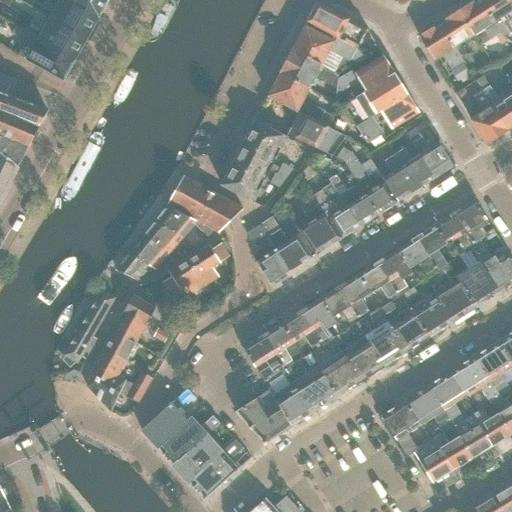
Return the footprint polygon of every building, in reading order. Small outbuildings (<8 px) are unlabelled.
[(100,18),(68,0),(60,0),(51,18),(88,38),(100,18)] [(68,0),(100,18),(109,0),(68,0)] [(174,0),(160,26),(179,36),(198,0),(174,0)] [(504,37),(505,37),(480,0),(478,0),(474,2),(473,1),(459,10),(474,34),(485,28),(492,39),(501,33),(504,37)] [(480,0),(505,37),(511,32),(511,29),(503,16),(511,10),(511,4),(509,0),(480,0)] [(307,22),(356,48),(367,29),(317,2),(307,22)] [(446,21),(440,25),(461,58),(463,63),(465,65),(473,60),(468,54),(467,55),(460,43),(474,34),(459,10),(445,19),(446,21)] [(88,38),(51,18),(39,39),(77,59),(88,38)] [(365,58),(356,48),(307,22),(305,26),(293,49),(322,65),(329,51),(349,62),(350,59),(358,63),(365,58)] [(461,58),(440,25),(434,28),(433,27),(418,36),(433,60),(442,55),(451,71),(450,72),(457,84),(471,75),(463,63),(461,58)] [(10,33),(17,37),(21,30),(14,26),(10,33)] [(77,59),(39,39),(27,60),(65,81),(77,59)] [(322,65),(293,49),(292,49),(280,71),(310,88),(317,74),(337,85),(335,94),(350,85),(351,86),(355,84),(359,82),(365,91),(366,92),(395,73),(383,56),(354,73),(351,75),(349,72),(338,78),(339,75),(321,66),(322,65)] [(303,100),(310,88),(280,71),(280,73),(268,96),(297,112),(306,116),(330,129),(332,116),(324,112),(325,111),(303,100)] [(17,79),(0,72),(0,110),(39,127),(47,112),(47,111),(9,98),(17,79)] [(380,111),(408,94),(395,73),(366,92),(365,91),(355,97),(368,119),(372,117),(380,112),(380,111)] [(511,92),(504,98),(501,93),(496,96),(489,86),(482,91),(508,130),(511,127),(511,92)] [(508,130),(482,91),(475,95),(484,110),(470,120),(486,145),(508,131),(508,130)] [(380,111),(380,112),(391,129),(419,112),(408,94),(380,111)] [(0,157),(17,166),(39,127),(0,110),(0,157)] [(337,133),(330,129),(306,116),(296,137),(327,153),(337,133)] [(368,119),(356,126),(367,143),(382,134),(372,117),(368,119)] [(114,132),(95,121),(50,201),(72,213),(114,132)] [(248,134),(276,148),(277,146),(281,148),(287,138),(255,121),(248,134)] [(420,154),(435,178),(453,166),(439,142),(430,148),(425,141),(434,136),(426,122),(417,128),(407,134),(420,155),(420,154)] [(269,161),(276,148),(248,134),(242,147),(269,161)] [(269,162),(269,161),(242,147),(235,160),(262,174),(265,168),(275,174),(272,179),(282,184),(291,173),(280,167),(280,168),(269,162)] [(349,169),(359,162),(353,152),(343,148),(336,158),(345,163),(349,169)] [(420,154),(420,155),(411,160),(404,148),(394,154),(417,189),(435,178),(420,154)] [(399,201),(417,189),(394,154),(384,161),(391,173),(383,178),(384,178),(399,201)] [(0,201),(17,166),(0,157),(0,201)] [(256,187),(262,174),(235,160),(228,172),(256,187)] [(399,201),(384,178),(375,184),(370,181),(359,162),(349,169),(359,183),(379,214),(399,201)] [(280,167),(291,173),(293,169),(283,163),(280,167)] [(254,189),(256,187),(228,172),(221,185),(253,202),(259,191),(254,189)] [(359,183),(347,191),(342,185),(336,175),(328,179),(329,181),(331,180),(360,226),(379,214),(359,183)] [(198,221),(214,193),(184,177),(169,205),(198,221)] [(279,188),(282,184),(272,179),(269,183),(279,188)] [(342,238),(360,226),(331,180),(329,181),(331,184),(322,190),(313,195),(320,207),(321,207),(342,238)] [(214,193),(198,221),(219,233),(243,209),(214,193)] [(307,219),(321,210),(314,198),(300,207),(307,219)] [(477,246),(483,243),(496,235),(492,228),(482,234),(479,230),(489,223),(486,219),(474,200),(456,212),(475,243),(477,246)] [(156,221),(183,237),(194,225),(208,237),(213,231),(168,206),(156,221)] [(315,255),(342,238),(321,207),(320,207),(324,213),(299,229),(315,255)] [(456,212),(436,225),(447,243),(457,237),(465,249),(474,243),(475,243),(456,212)] [(263,223),(292,270),(313,257),(300,235),(289,242),(274,217),(263,223)] [(170,253),(183,237),(156,221),(144,236),(170,253)] [(271,283),(292,270),(263,223),(249,231),(250,238),(257,237),(267,254),(257,261),(271,283)] [(438,249),(447,243),(436,225),(416,237),(438,271),(448,264),(456,259),(453,253),(444,259),(438,249)] [(155,270),(170,253),(144,236),(131,252),(150,267),(155,270)] [(438,271),(416,237),(397,250),(409,268),(410,268),(419,262),(426,273),(428,277),(438,271)] [(490,256),(483,243),(477,246),(471,250),(498,294),(511,284),(511,260),(504,247),(490,256)] [(188,260),(204,286),(218,276),(212,267),(228,256),(221,244),(212,250),(210,246),(188,260)] [(412,272),(410,268),(409,268),(397,250),(377,262),(397,293),(407,286),(403,278),(412,272)] [(477,307),(498,294),(471,250),(464,254),(473,267),(457,277),(477,307)] [(144,275),(150,267),(131,252),(117,270),(133,279),(144,275)] [(190,295),(204,286),(188,260),(169,272),(172,277),(163,282),(171,296),(185,287),(190,295)] [(388,298),(397,293),(377,262),(358,274),(370,293),(381,286),(388,298)] [(477,307),(457,277),(448,264),(438,271),(447,284),(433,292),(453,323),(477,307)] [(362,298),(370,293),(358,274),(340,286),(359,317),(369,310),(362,298)] [(453,323),(433,292),(425,279),(415,285),(424,299),(411,307),(430,338),(453,323)] [(349,323),(359,317),(340,286),(320,299),(335,323),(336,322),(347,321),(349,323)] [(402,294),(406,300),(417,293),(413,287),(402,294)] [(92,337),(115,298),(101,290),(64,355),(77,363),(81,357),(85,359),(97,339),(92,337)] [(112,331),(135,343),(154,308),(132,296),(112,331)] [(327,328),(335,323),(320,299),(301,311),(320,341),(331,334),(327,328)] [(391,301),(380,308),(384,315),(395,308),(391,301)] [(407,352),(430,338),(411,307),(388,321),(407,352)] [(407,352),(388,321),(387,322),(379,308),(368,315),(376,329),(365,336),(384,367),(407,352)] [(312,347),(320,341),(301,311),(281,324),(294,342),(305,335),(312,347)] [(286,347),(294,342),(281,324),(263,336),(282,366),(293,359),(286,347)] [(158,328),(153,336),(164,343),(169,334),(158,328)] [(117,376),(135,343),(112,331),(95,363),(94,366),(117,376)] [(511,332),(498,342),(511,363),(511,332)] [(337,346),(337,347),(344,343),(339,335),(332,339),(333,339),(337,346)] [(284,369),(282,366),(263,336),(243,349),(254,367),(264,361),(268,366),(259,372),(265,382),(284,369)] [(361,381),(384,367),(365,336),(342,351),(361,381)] [(330,350),(337,346),(333,339),(325,344),(330,350)] [(500,374),(511,366),(511,363),(498,342),(475,356),(500,397),(511,391),(504,380),(500,374)] [(338,397),(361,381),(342,351),(319,366),(338,397)] [(493,402),(500,397),(475,356),(452,371),(468,395),(480,387),(484,393),(489,403),(492,402),(493,402)] [(124,380),(117,376),(94,366),(87,386),(110,411),(119,392),(124,380)] [(315,411),(338,397),(319,366),(296,381),(315,411)] [(79,372),(74,370),(71,371),(64,375),(58,374),(57,378),(75,381),(79,372)] [(454,404),(468,395),(452,371),(428,386),(454,426),(464,420),(458,409),(454,404)] [(141,372),(134,384),(127,397),(138,403),(152,378),(141,372)] [(127,397),(134,384),(124,380),(119,392),(127,397)] [(291,427),(315,411),(296,381),(272,396),(291,427)] [(453,426),(454,426),(428,386),(405,401),(421,425),(434,417),(437,423),(444,433),(454,427),(453,426)] [(186,405),(195,397),(188,388),(178,396),(186,405)] [(291,427),(272,396),(269,390),(235,412),(262,442),(267,442),(291,427)] [(511,434),(511,391),(511,392),(511,391),(500,397),(493,402),(499,413),(511,434)] [(158,448),(192,416),(176,399),(141,430),(158,448)] [(408,433),(421,425),(405,401),(381,416),(400,447),(407,456),(414,452),(413,451),(417,448),(408,433)] [(511,434),(499,413),(489,419),(483,409),(474,415),(492,446),(511,434)] [(207,433),(208,434),(219,423),(212,415),(201,426),(192,416),(158,448),(157,448),(172,465),(207,433)] [(473,458),(492,446),(474,415),(464,420),(454,426),(453,426),(454,427),(460,437),(460,436),(473,458)] [(222,450),(208,434),(207,433),(172,465),(173,465),(188,482),(222,450)] [(460,436),(460,437),(450,443),(444,433),(434,439),(453,470),(473,458),(460,436)] [(222,450),(188,482),(204,499),(239,468),(230,459),(242,448),(235,439),(223,450),(222,450)] [(432,483),(453,470),(434,439),(424,445),(424,444),(417,448),(413,451),(414,452),(432,483)] [(511,511),(511,485),(494,497),(503,511),(511,511)] [(0,511),(10,508),(0,486),(0,511)] [(286,510),(293,504),(287,496),(280,503),(286,510)] [(278,511),(265,497),(249,511),(278,511)] [(503,511),(494,497),(474,509),(476,511),(503,511)]
